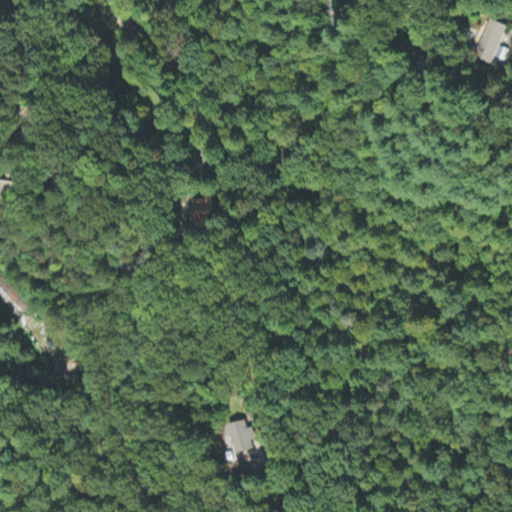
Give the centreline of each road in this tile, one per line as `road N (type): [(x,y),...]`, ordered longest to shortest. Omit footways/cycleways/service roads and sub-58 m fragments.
road 1 (residential): [(0,251),(15,268),(79,297),(119,295),(139,257),(163,236),(169,180),(194,144),(190,76)]
road 2 (residential): [(343,0),(323,95),(297,156),(276,157),(179,53)]
